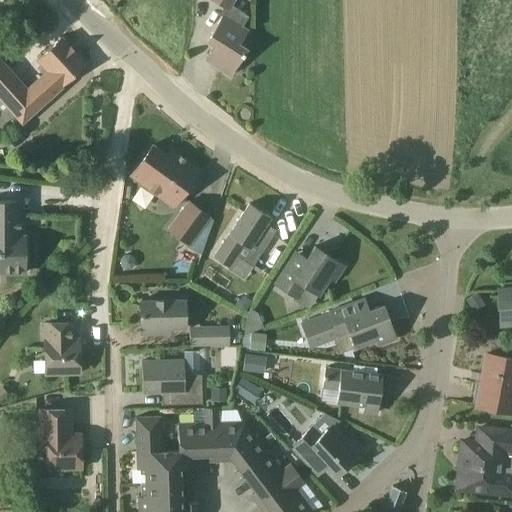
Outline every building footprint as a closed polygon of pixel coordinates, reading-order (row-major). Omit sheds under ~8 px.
[(212,0),(227,9),(208,39),(216,44),(206,59),(231,75),(248,49),(239,44),(248,30),(242,26),(249,16),(231,4),(233,0),(212,0)] [(39,36),(26,47),(33,56),(46,45),(39,36)] [(44,74),(27,90),(0,60),(0,96),(22,121),(25,118),(24,117),(23,118),(20,116),(29,108),(32,112),(86,64),(61,37),(38,59),(44,65),(41,67),(42,71),(44,74)] [(167,155),(153,144),(131,175),(173,207),(200,171),(171,150),(167,155)] [(0,272),(26,273),(26,237),(18,237),(17,201),(0,200),(0,272)] [(210,217),(188,202),(168,230),(189,245),(210,217)] [(276,231),(266,224),(270,217),(249,203),(214,257),(229,267),(236,255),(253,266),(276,231)] [(307,259),(295,252),(275,283),(298,298),(306,286),(319,295),(330,278),(335,281),(345,266),(315,246),(307,259)] [(121,265),(125,269),(131,269),(135,264),(135,259),(130,255),(124,255),(121,260),(121,265)] [(511,288),(499,290),(501,326),(511,325),(511,288)] [(466,299),(471,308),(483,300),(478,292),(466,299)] [(239,299),(235,305),(246,311),(252,300),(246,297),(239,299)] [(330,313),(302,323),(312,350),(351,335),(356,348),(376,340),(378,345),(395,339),(382,305),(368,311),(363,299),(330,311),(330,313)] [(185,300),(140,301),(141,334),(169,333),(169,328),(185,328),(185,300)] [(247,316),(244,335),(251,332),(264,328),(258,313),(251,309),(247,316)] [(73,322),(45,323),(45,340),(45,374),(80,373),(79,339),(73,339),(73,322)] [(229,325),(209,326),(210,346),(230,345),(229,325)] [(266,334),(251,332),(249,348),(264,350),(266,334)] [(243,370),(260,372),(264,373),(266,355),(262,355),(245,353),(243,370)] [(511,359),(486,354),(480,384),(482,384),(478,406),(511,411),(511,359)] [(142,392),(161,392),(162,404),(202,403),(201,374),(184,375),(184,359),(142,360),(142,392)] [(364,406),(363,411),(378,413),(379,398),(388,399),(391,376),(325,368),(323,388),(338,390),(336,403),(364,406)] [(243,377),(233,392),(237,394),(247,401),(257,386),(243,377)] [(227,403),(226,387),(210,388),(211,404),(227,403)] [(177,424),(178,451),(179,456),(188,455),(228,454),(233,444),(243,421),(217,423),(217,407),(204,408),(205,423),(177,424)] [(71,409),(40,409),(41,428),(46,428),(47,468),(82,467),(81,434),(71,434),(71,409)] [(160,451),(159,416),(135,417),(137,469),(139,469),(140,496),(138,497),(138,511),(197,511),(197,502),(187,503),(186,482),(188,482),(188,480),(186,480),(185,467),(189,467),(188,455),(179,456),(178,451),(160,451)] [(269,456),(243,421),(233,444),(228,454),(244,475),(269,456)] [(321,435),(313,427),(292,446),(318,474),(328,465),(337,474),(363,450),(350,437),(347,440),(332,425),(321,435)] [(463,489),(511,493),(511,430),(490,429),(488,443),(462,440),(460,459),(464,459),(462,476),(461,476),(460,477),(459,478),(458,479),(458,480),(458,482),(458,483),(458,484),(458,485),(459,486),(460,487),(461,488),(463,489)] [(275,439),(271,433),(265,438),(270,443),(275,439)] [(281,470),(269,456),(244,475),(263,501),(298,474),(290,463),(281,470)] [(305,468),(299,473),(304,479),(310,475),(305,468)] [(304,482),(298,474),(263,501),(271,511),(309,511),(311,511),(295,489),(304,482)] [(383,509),(391,511),(397,511),(406,491),(393,486),(383,509)]
